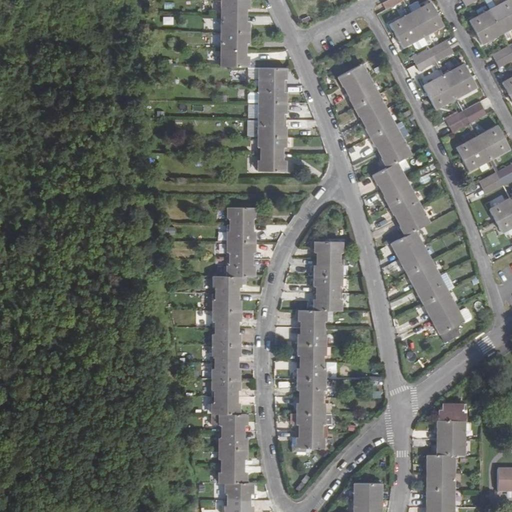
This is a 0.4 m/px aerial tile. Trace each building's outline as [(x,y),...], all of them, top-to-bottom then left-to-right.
[(220,0),(220,9),(223,9),(223,16),(245,16),(245,10),(249,10),(249,0),(220,0)] [(402,1),(401,0),(387,0),(381,4),(385,10),(402,1)] [(507,0),(489,10),(495,22),(511,12),(511,3),(510,0),(507,0)] [(409,14),(415,26),(436,14),(430,3),(409,14)] [(468,21),(474,33),(495,22),(489,10),(468,21)] [(507,29),(511,26),(511,12),(495,22),(501,32),(505,40),(511,37),(507,29)] [(389,25),(395,37),(415,26),(409,14),(389,25)] [(442,25),(436,14),(415,26),(421,36),(428,49),(432,57),(449,47),(445,40),(439,43),(432,30),(442,25)] [(244,22),(245,16),(223,16),(223,22),(220,22),(220,32),(248,33),(248,22),(244,22)] [(501,32),(495,22),(474,33),(480,43),(501,32)] [(148,24),(138,24),(138,39),(148,39),(148,24)] [(421,36),(415,26),(395,37),(400,47),(421,36)] [(220,43),(223,43),(223,49),(244,49),(244,44),(248,44),(248,33),(220,32),(220,43)] [(417,49),(425,45),(421,36),(411,42),(414,48),(417,49)] [(491,55),(494,61),(511,52),(508,46),(491,55)] [(449,47),(432,57),(435,63),(453,53),(449,47)] [(244,56),(244,49),(223,49),(222,56),(220,56),(219,67),(248,68),(248,56),(244,56)] [(428,49),(411,58),(415,65),(432,57),(428,49)] [(511,60),(511,52),(494,61),(498,68),(511,60)] [(435,63),(432,57),(415,65),(419,72),(435,63)] [(341,87),(344,86),(346,91),(368,80),(365,75),(367,74),(361,64),(336,77),(341,87)] [(442,76),(448,87),(469,76),(463,64),(442,76)] [(257,80),(257,68),(248,68),(248,79),(257,80)] [(257,80),(260,80),(260,86),(282,86),(282,80),(286,80),(286,69),(257,68),(257,80)] [(428,99),(448,87),(442,76),(421,87),(428,99)] [(469,76),(448,87),(454,98),(475,87),(469,76)] [(511,76),(501,83),(508,95),(511,92),(511,76)] [(372,85),(371,85),(368,80),(346,91),(350,97),(347,98),(353,109),(378,95),(372,85)] [(247,103),(257,103),(285,104),(285,92),(282,92),(282,86),(260,86),(260,92),(257,92),(257,93),(249,93),(247,95),(247,103)] [(434,109),(454,98),(448,87),(428,99),(434,109)] [(381,105),(383,104),(378,95),(353,109),(358,117),(360,116),(363,122),(384,110),(381,105)] [(483,109),(479,102),(461,111),(465,118),(483,109)] [(257,113),(260,113),(260,120),(282,121),(282,114),(285,114),(285,104),(257,103),(257,113)] [(483,109),(465,118),(468,125),(486,115),(483,109)] [(363,128),(369,138),(394,124),(389,114),(387,115),(384,110),(363,122),(366,127),(363,128)] [(448,127),(465,118),(461,111),(457,113),(456,111),(443,118),(448,127)] [(452,133),(468,125),(465,118),(448,127),(452,133)] [(281,126),(282,121),(260,120),(247,120),(247,136),(257,137),(285,137),(285,127),(281,126)] [(397,134),(399,134),(394,124),(369,138),(374,147),(376,146),(379,152),(401,140),(397,134)] [(475,137),(482,149),(503,138),(497,126),(475,137)] [(285,148),(285,137),(257,137),(257,148),(259,148),(259,154),(281,154),(281,148),(285,148)] [(455,148),(461,160),(482,149),(475,137),(455,148)] [(490,159),(509,148),(503,138),(482,149),(488,160),(490,159)] [(405,145),(403,145),(401,140),(379,152),(382,157),(380,158),(385,168),(396,162),(410,155),(405,145)] [(461,160),(467,171),(488,160),(482,149),(461,160)] [(285,161),(281,161),(281,154),(259,154),(259,160),(256,160),(256,172),(285,172),(285,161)] [(495,173),(497,172),(490,159),(488,160),(495,173)] [(382,191),(404,178),(396,162),(385,168),(371,176),(376,186),(378,185),(382,191)] [(495,173),(498,180),(511,172),(511,163),(497,172),(495,173)] [(511,172),(498,180),(502,186),(511,180),(511,172)] [(478,182),(481,189),(498,180),(495,173),(478,182)] [(387,206),(412,192),(404,178),(382,191),(384,196),(382,197),(387,206)] [(485,196),(502,186),(498,180),(481,189),(485,196)] [(395,215),(398,220),(419,209),(416,203),(418,202),(412,192),(387,206),(392,216),(395,215)] [(494,221),(511,212),(511,205),(509,199),(488,210),(494,221)] [(226,219),(229,219),(228,225),(250,225),(250,219),(254,219),(254,208),(226,208),(226,219)] [(398,226),(404,237),(415,231),(429,223),(423,213),(422,214),(419,209),(398,220),(400,225),(398,226)] [(511,225),(511,212),(494,221),(500,232),(511,225)] [(226,231),(226,242),(254,242),(254,232),(250,232),(250,225),(228,225),(229,231),(226,231)] [(395,254),(397,253),(399,258),(422,246),(419,241),(420,240),(415,231),(404,237),(389,245),(395,254)] [(317,252),(317,259),(338,260),(339,253),(341,253),(341,242),(313,241),(313,252),(317,252)] [(226,253),(228,253),(228,259),(250,259),(250,253),(254,253),(254,242),(226,242),(226,253)] [(424,252),(422,246),(399,258),(402,264),(400,265),(405,274),(431,261),(426,251),(424,252)] [(250,266),(250,259),(228,259),(228,265),(225,265),(225,277),(240,277),(254,277),(254,266),(250,266)] [(338,265),(338,260),(317,259),(317,266),(313,266),(313,276),(341,277),(341,266),(338,265)] [(435,272),(436,271),(431,261),(405,274),(411,284),(413,283),(416,289),(438,278),(435,272)] [(341,294),(341,277),(313,276),(312,287),(316,287),(316,294),(341,294)] [(214,288),(214,294),(236,294),(235,287),(240,288),(240,277),(225,277),(212,277),(211,288),(214,288)] [(442,281),(441,282),(438,278),(416,289),(419,294),(416,294),(422,304),(447,291),(442,281)] [(451,301),(453,301),(447,291),(422,304),(427,314),(429,313),(432,319),(454,307),(451,301)] [(214,300),(211,300),(211,311),(239,311),(240,300),(236,300),(236,294),(214,294),(214,300)] [(316,300),(312,299),(312,311),(332,311),(340,311),(341,294),(316,294),(316,300)] [(457,312),(454,307),(432,319),(435,324),(433,325),(438,335),(464,322),(458,312),(457,312)] [(301,322),(301,328),(323,329),(323,321),(332,321),(332,311),(312,311),(297,310),(296,322),(301,322)] [(239,322),(239,311),(211,311),(211,321),(214,321),(214,328),(235,328),(235,322),(239,322)] [(235,335),(235,328),(214,328),(214,334),(212,334),(211,345),(239,346),(239,335),(235,335)] [(325,334),(323,334),(323,329),(301,328),(300,334),(297,334),(296,345),(325,346),(325,334)] [(235,357),(239,357),(239,346),(211,345),(211,356),(214,356),(214,363),(235,363),(235,357)] [(323,356),(325,356),(325,346),(296,345),(296,356),(300,356),(300,362),(322,363),(323,356)] [(322,368),(322,363),(300,362),(300,368),(296,368),(296,379),(325,379),(325,369),(322,368)] [(214,369),(211,369),(211,380),(239,381),(239,369),(235,370),(235,363),(214,363),(214,369)] [(321,391),(324,391),(325,379),(296,379),(296,391),(299,391),(300,397),(321,397),(321,391)] [(239,391),(239,381),(211,380),(211,391),(214,391),(213,397),(235,397),(235,391),(239,391)] [(211,404),(211,415),(218,415),(239,414),(239,404),(235,404),(235,397),(213,397),(213,404),(211,404)] [(299,403),(295,403),(295,414),(324,414),(330,415),(331,400),(325,400),(325,397),(321,397),(300,397),(299,403)] [(441,412),(438,411),(438,422),(463,423),(463,405),(441,405),(441,412)] [(246,414),(239,414),(218,415),(211,415),(210,425),(218,425),(218,432),(221,432),(242,432),(242,426),(246,426),(246,414)] [(324,425),(324,414),(295,414),(295,424),(299,424),(299,431),(321,431),(321,425),(324,425)] [(464,434),(463,423),(438,422),(436,422),(436,433),(440,434),(440,440),(457,440),(458,434),(464,434)] [(321,438),(321,431),(299,431),(299,437),(291,437),(291,453),(311,453),(311,449),(323,449),(323,437),(321,438)] [(218,432),(218,438),(218,448),(246,448),(246,438),(242,438),(242,432),(221,432),(218,432)] [(440,446),(436,446),(436,457),(453,457),(462,458),(462,440),(457,440),(440,440),(440,446)] [(246,459),(246,448),(218,448),(218,459),(221,460),(221,465),(242,465),(242,460),(246,459)] [(426,468),(429,468),(429,474),(452,475),(453,475),(453,457),(436,457),(426,457),(426,468)] [(242,472),(242,465),(221,465),(220,472),(218,472),(217,483),(224,483),(246,483),(246,472),(242,472)] [(511,469),(497,469),(497,493),(511,492),(511,469)] [(429,480),(426,480),(426,491),(452,492),(452,475),(429,474),(429,480)] [(309,482),(304,479),(300,484),(305,487),(309,482)] [(224,494),(226,494),(226,500),(249,500),(248,494),(252,494),(252,483),(246,483),(224,483),(224,494)] [(359,495),(358,501),(377,501),(377,495),(380,495),(380,483),(353,483),(353,494),(359,495)] [(426,502),(429,501),(429,508),(446,508),(453,508),(453,492),(452,492),(426,491),(426,502)] [(248,507),(249,500),(226,500),(226,507),(224,507),(223,511),(251,511),(252,506),(248,507)] [(377,507),(377,501),(358,501),(359,507),(353,507),(352,511),(380,511),(380,507),(377,507)]
